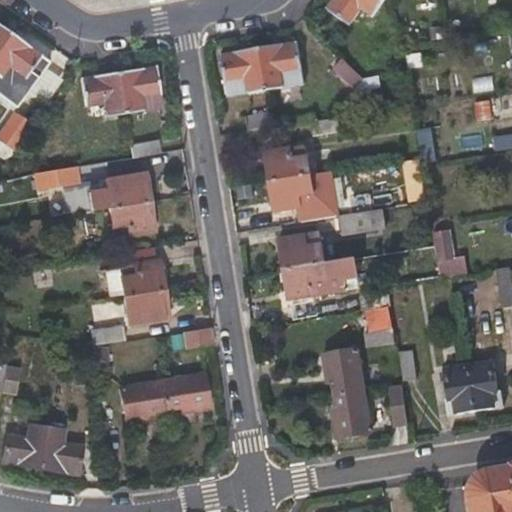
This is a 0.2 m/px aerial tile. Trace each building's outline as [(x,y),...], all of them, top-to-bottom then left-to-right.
[(369,16),(379,0),(328,0),(323,7),(348,24),(358,9),(369,16)] [(0,44),(9,32),(0,25),(0,44)] [(0,75),(4,79),(8,73),(12,67),(26,76),(41,54),(9,32),(0,44),(0,75)] [(258,48),(265,89),(303,83),(296,42),(258,48)] [(222,54),(226,74),(229,95),(265,89),(258,48),(222,54)] [(350,87),(355,83),(359,79),(340,59),(331,67),(350,87)] [(118,74),(125,115),(162,109),(154,68),(143,70),(144,76),(133,77),(132,72),(118,74)] [(86,108),(94,107),(103,106),(104,119),(125,115),(118,74),(105,76),(106,82),(96,84),(94,78),(82,80),(86,108)] [(37,97),(43,101),(49,105),(62,86),(51,79),(37,97)] [(477,122),(491,119),(487,100),(473,104),(477,122)] [(0,158),(2,160),(28,122),(10,110),(0,124),(0,158)] [(247,131),(259,129),(272,127),(269,111),(245,115),(247,131)] [(309,121),(310,128),(311,135),(339,130),(336,116),(309,121)] [(419,158),(425,157),(432,156),(428,130),(416,131),(419,158)] [(511,133),(490,137),(491,144),(492,151),(511,147),(511,133)] [(133,160),(146,158),(160,156),(157,142),(130,146),(133,160)] [(262,154),(267,181),(308,174),(303,147),(262,154)] [(401,161),(402,166),(403,170),(414,168),(413,159),(401,161)] [(80,169),(81,174),(81,178),(102,175),(101,166),(80,169)] [(273,209),(285,207),(296,205),(299,221),(337,214),(338,214),(330,171),(308,174),(267,181),(273,209)] [(90,212),(108,209),(148,202),(143,173),(103,180),(105,191),(87,194),(90,212)] [(148,202),(108,209),(113,237),(153,230),(148,202)] [(380,207),(358,211),(338,214),(337,214),(340,234),(383,226),(380,207)] [(462,270),(461,263),(460,256),(451,258),(446,224),(432,226),(440,274),(462,270)] [(303,237),(291,239),(279,241),(284,271),(322,264),(317,238),(304,240),(303,237)] [(124,296),(163,289),(158,260),(119,266),(124,296)] [(322,264),(284,271),(289,300),(327,293),(322,264)] [(511,280),(510,266),(502,267),(494,268),(500,307),(511,305),(511,280)] [(415,300),(416,306),(417,311),(428,310),(426,299),(450,295),(448,279),(400,286),(403,302),(415,300)] [(129,324),(148,321),(168,317),(163,289),(124,296),(129,324)] [(361,312),(375,310),(389,307),(386,293),(358,298),(361,312)] [(290,306),(294,321),(315,316),(311,301),(290,306)] [(89,330),(90,338),(92,346),(124,341),(121,325),(89,330)] [(210,327),(196,330),(182,332),(184,350),(213,344),(210,327)] [(371,340),(373,348),(374,357),(392,354),(389,337),(371,340)] [(106,346),(92,346),(90,372),(105,372),(106,346)] [(335,396),(360,392),(353,350),(321,356),(325,382),(332,380),(335,396)] [(401,380),(408,379),(414,378),(410,351),(396,353),(401,380)] [(486,374),(494,373),(492,363),(484,364),(486,374)] [(473,412),(502,407),(500,390),(496,391),(494,373),(486,374),(484,364),(466,368),(473,412)] [(0,393),(3,394),(8,368),(8,366),(0,365),(0,393)] [(8,368),(3,394),(17,396),(22,370),(8,368)] [(444,418),(473,412),(466,368),(463,368),(441,373),(446,401),(441,403),(444,418)] [(161,382),(166,410),(181,407),(181,411),(207,406),(201,375),(161,382)] [(152,413),(166,410),(161,382),(120,390),(126,423),(152,418),(152,413)] [(402,385),(395,386),(388,388),(395,427),(408,425),(402,385)] [(337,410),(334,411),(330,411),(335,439),(366,434),(360,392),(335,396),(337,410)] [(26,436),(17,435),(7,433),(3,460),(40,466),(47,423),(29,420),(26,436)] [(47,423),(40,466),(78,472),(81,445),(61,442),(63,426),(47,423)] [(511,511),(511,468),(492,472),(486,475),(481,479),(476,485),(473,490),(472,494),(471,500),(471,503),(472,511),(511,511)]
